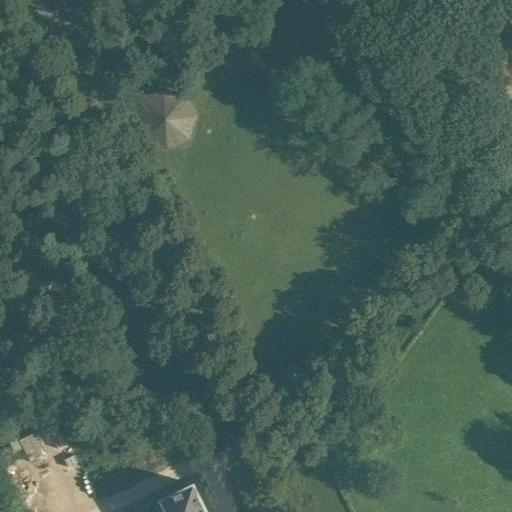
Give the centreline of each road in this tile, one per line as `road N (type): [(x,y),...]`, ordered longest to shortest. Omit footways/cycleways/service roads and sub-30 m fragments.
road 1 (residential): [(294,511),(112,143),(38,16)]
road 2 (residential): [(511,207),(390,0)]
